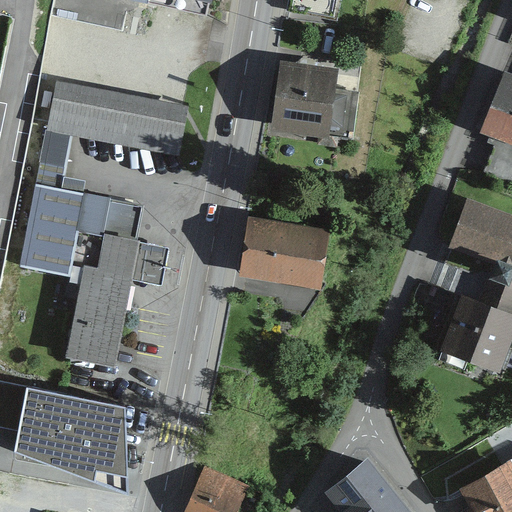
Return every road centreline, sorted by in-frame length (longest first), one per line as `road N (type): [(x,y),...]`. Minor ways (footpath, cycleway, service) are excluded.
road 1 (residential): [(426,511),(367,415),(399,296),(511,1)]
road 2 (primary): [(257,0),(161,511)]
road 3 (residential): [(28,0),(0,176)]
road 4 (unknown): [(150,511),(65,489),(33,491),(9,511)]
